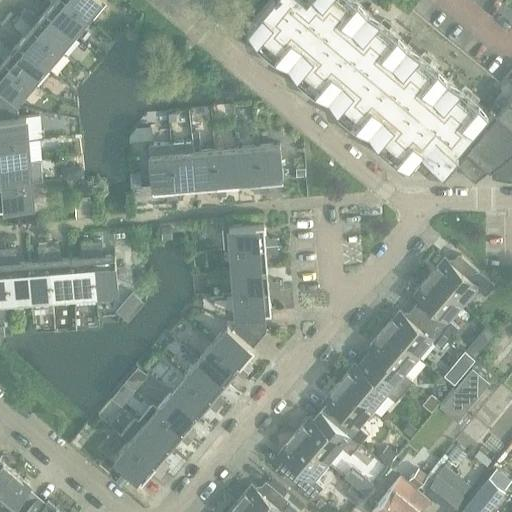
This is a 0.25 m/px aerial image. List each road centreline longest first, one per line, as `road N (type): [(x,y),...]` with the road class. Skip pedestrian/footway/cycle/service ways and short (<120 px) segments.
road 1 (residential): [(180,511),(420,215)]
road 2 (residential): [(420,215),(161,0)]
road 3 (residential): [(127,511),(0,403)]
